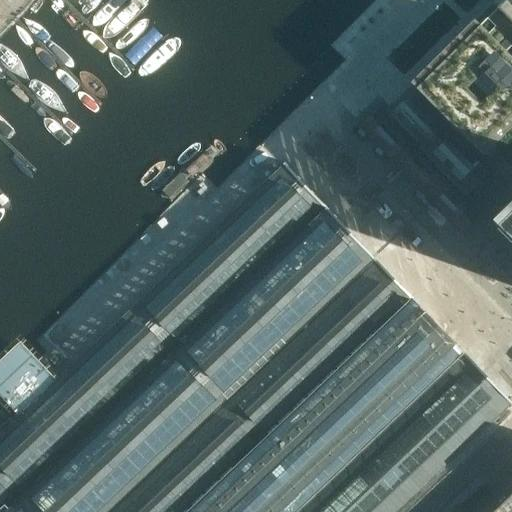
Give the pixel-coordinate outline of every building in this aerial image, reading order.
[(398,31),(428,0),(387,0),(377,11),(398,31)] [(511,0),(505,0),(473,32),(416,88),(480,158),(511,126),(511,0)] [(382,106),(359,128),(459,233),(482,212),(465,194),(492,170),(480,158),(416,88),(389,114),(382,106)] [(0,511),(396,511),(511,402),(460,347),(459,348),(413,300),(414,299),(285,163),(160,281),(154,275),(142,287),(148,293),(0,433),(0,511)] [(511,215),(499,228),(511,240),(511,215)] [(511,511),(511,492),(491,511),(511,511)]
